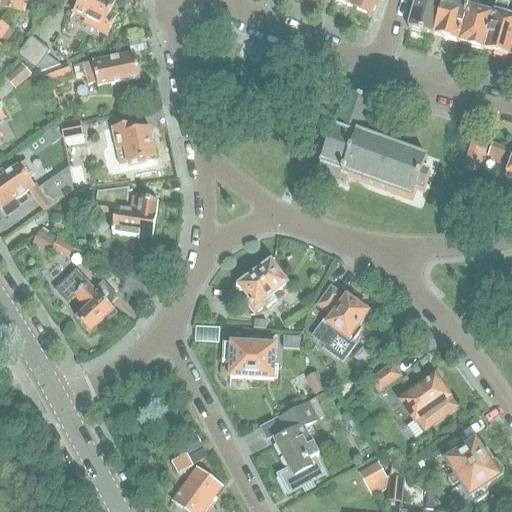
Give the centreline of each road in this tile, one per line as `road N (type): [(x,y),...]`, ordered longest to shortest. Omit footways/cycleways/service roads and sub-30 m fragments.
road 1 (residential): [(511,418),(434,303),(378,251)]
road 2 (residential): [(261,511),(168,331)]
road 3 (residential): [(375,70),(210,0)]
road 4 (residential): [(201,151),(172,84),(164,0)]
road 5 (residential): [(511,114),(375,70)]
road 6 (residential): [(378,251),(466,251),(511,241)]
road 7 (residential): [(57,398),(147,354),(168,331)]
road 8 (tertiary): [(121,511),(57,398)]
